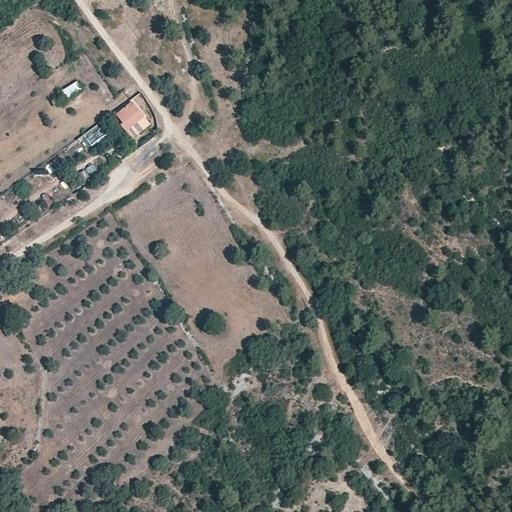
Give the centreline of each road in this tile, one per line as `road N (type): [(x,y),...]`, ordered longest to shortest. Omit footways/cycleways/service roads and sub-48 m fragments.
road 1 (track): [(437,511),(382,448),(274,236),(228,200),(180,133)]
road 2 (track): [(175,127),(102,202),(0,263)]
road 3 (track): [(180,133),(77,0)]
road 4 (track): [(180,133),(195,79),(170,0)]
